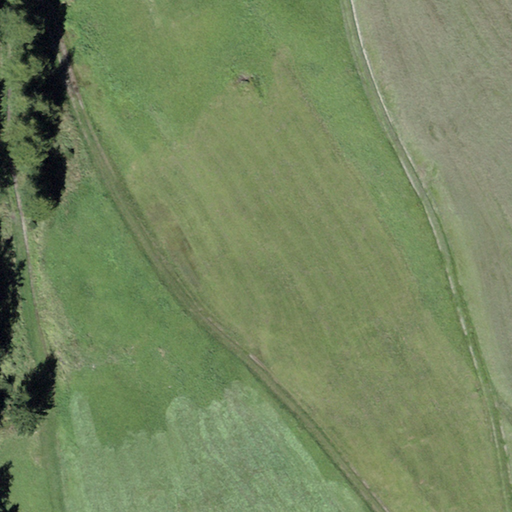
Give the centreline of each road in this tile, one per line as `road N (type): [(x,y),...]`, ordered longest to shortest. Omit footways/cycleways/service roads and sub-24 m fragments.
road 1 (track): [(393,511),(167,254),(95,140),(50,0)]
road 2 (track): [(352,0),(426,211),(511,502)]
